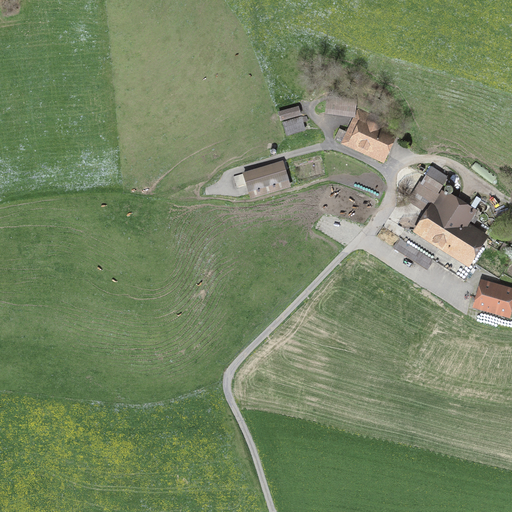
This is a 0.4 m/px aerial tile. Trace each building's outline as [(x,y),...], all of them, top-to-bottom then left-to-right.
[(353,102),(329,100),(328,113),(352,115),(353,102)] [(298,107),(279,112),(282,120),(300,115),(298,107)] [(377,130),(381,120),(356,109),(341,143),(364,153),(367,148),(382,155),(391,136),(377,130)] [(301,118),(284,123),(288,134),(305,130),(301,118)] [(281,162),(233,177),(236,188),(246,185),(248,191),(286,180),(281,162)] [(431,167),(414,195),(432,206),(440,194),(436,192),(446,177),(431,167)] [(473,211),(442,191),(440,194),(432,206),(416,232),(440,247),(441,248),(444,244),(467,258),(480,239),(463,227),(473,211)] [(393,247),(426,269),(432,260),(399,238),(393,247)] [(441,248),(440,247),(432,259),(464,280),(475,263),(467,258),(444,244),(441,248)] [(511,293),(511,292),(482,283),(476,305),(506,314),(511,293)]
